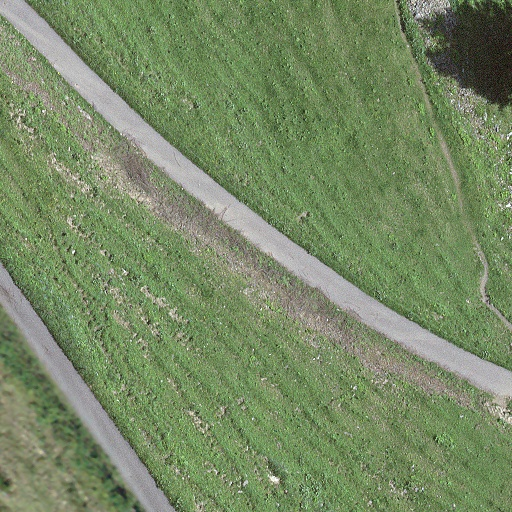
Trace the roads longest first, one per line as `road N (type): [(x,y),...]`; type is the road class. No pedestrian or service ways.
road 1 (track): [(511,392),(417,345),(286,250),(128,116),(17,0)]
road 2 (track): [(0,278),(169,511)]
